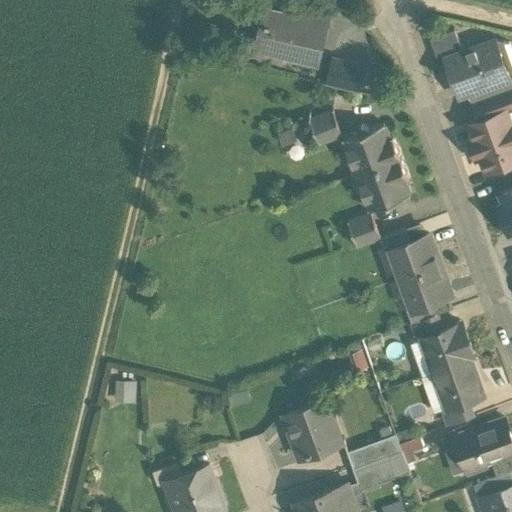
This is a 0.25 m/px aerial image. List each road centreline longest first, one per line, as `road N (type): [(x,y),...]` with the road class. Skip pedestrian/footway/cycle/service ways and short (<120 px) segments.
road 1 (track): [(66,511),(190,0)]
road 2 (residential): [(511,340),(389,3)]
road 3 (track): [(511,28),(374,0)]
